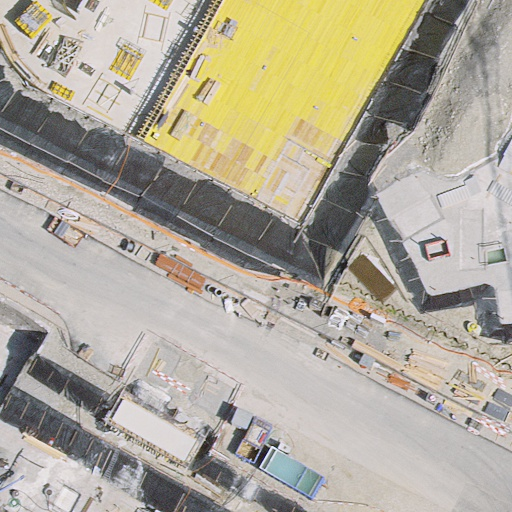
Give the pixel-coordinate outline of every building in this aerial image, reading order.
[(84,0),(47,0),(33,26),(62,41),(84,0)] [(511,0),(499,0),(444,94),(401,69),(384,98),(425,171),(388,191),(424,258),(508,259),(507,310),(511,310),(511,0)] [(0,493),(60,389),(13,363),(32,329),(0,311),(0,493)] [(0,511),(156,511),(186,461),(60,389),(0,493),(0,511)] [(275,511),(186,461),(156,511),(275,511)]
